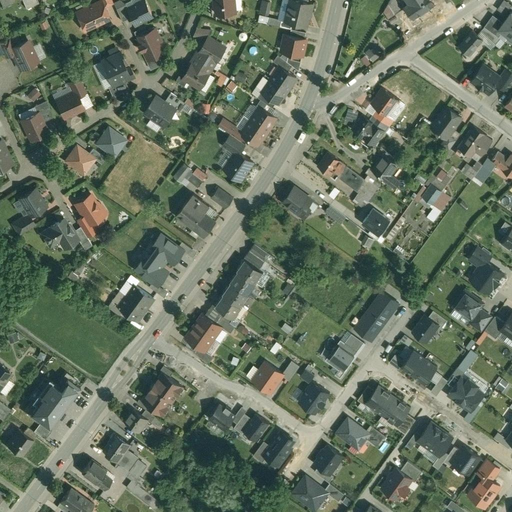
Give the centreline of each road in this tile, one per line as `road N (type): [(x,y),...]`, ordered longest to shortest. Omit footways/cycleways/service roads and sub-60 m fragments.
road 1 (tertiary): [(308,100),(273,167),(151,335)]
road 2 (tertiary): [(151,335),(21,511)]
road 3 (residential): [(151,335),(315,437)]
road 4 (residential): [(372,362),(511,461)]
road 5 (residential): [(36,160),(148,84)]
road 6 (residential): [(511,130),(405,53)]
